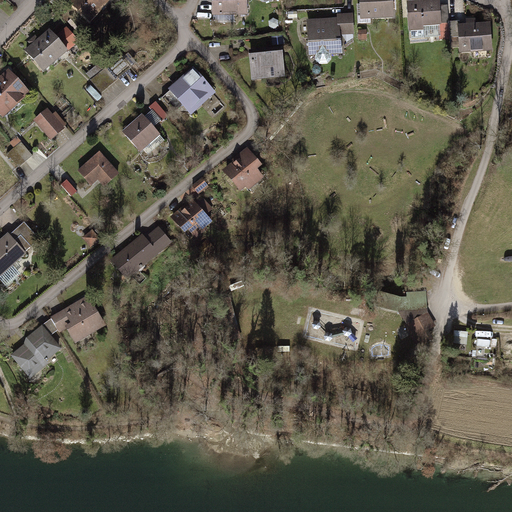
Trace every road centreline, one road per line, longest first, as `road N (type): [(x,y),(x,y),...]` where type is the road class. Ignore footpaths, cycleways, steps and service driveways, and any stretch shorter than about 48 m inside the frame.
road 1 (residential): [(185,29),(249,106),(249,132),(13,321),(0,322)]
road 2 (residential): [(448,308),(502,77),(503,1)]
road 3 (residential): [(0,207),(177,55)]
